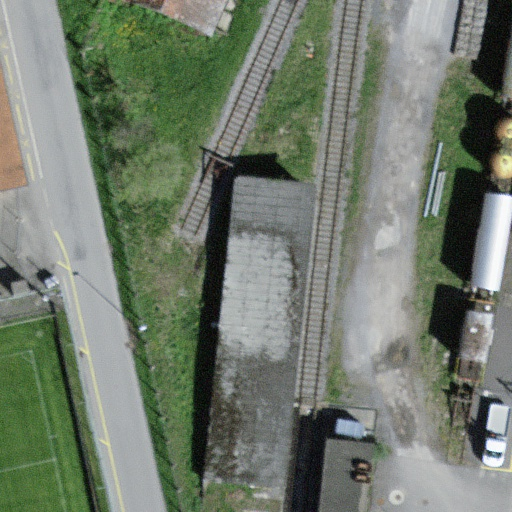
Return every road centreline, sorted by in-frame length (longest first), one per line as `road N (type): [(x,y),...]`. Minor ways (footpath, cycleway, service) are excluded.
road 1 (residential): [(29,0),(136,511)]
road 2 (track): [(439,0),(394,203),(385,314),(413,451)]
